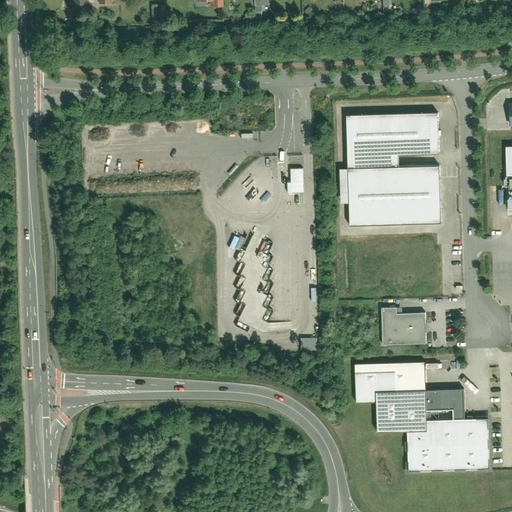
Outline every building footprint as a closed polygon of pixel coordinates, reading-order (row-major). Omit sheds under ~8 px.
[(209,0),(209,3),(216,3),(216,8),(225,8),(224,0),(209,0)] [(268,0),(253,0),(255,16),(269,15),(268,0)] [(437,115),(349,117),(350,170),(398,169),(398,157),(438,155),(437,115)] [(288,193),(304,192),(303,168),(291,168),(291,182),(288,182),(288,193)] [(398,169),(350,170),(351,228),(443,226),(441,168),(398,169)] [(395,307),(380,308),(381,344),(424,342),(423,313),(395,313),(395,307)] [(301,337),(301,349),(317,349),(317,337),(301,337)] [(425,362),(357,364),(358,401),(378,401),(379,431),(409,430),(410,471),(490,468),(488,418),(465,419),(464,388),(426,389),(425,362)]
